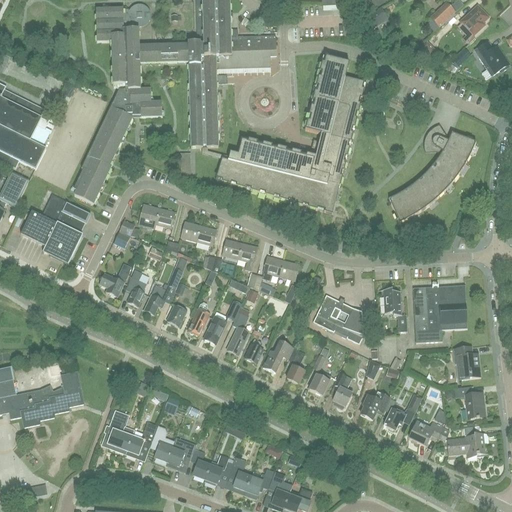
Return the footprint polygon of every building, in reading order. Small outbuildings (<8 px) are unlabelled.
[(83,171),(73,191),(77,192),(74,197),(93,206),(93,205),(91,204),(93,200),(95,201),(99,193),(97,192),(99,188),(101,188),(105,181),(103,180),(105,175),(107,176),(111,168),(107,167),(109,162),(111,163),(115,155),(113,155),(115,150),(117,151),(121,143),(119,142),(121,138),(123,139),(127,131),(125,130),(127,126),(129,127),(132,118),(132,117),(141,117),(141,119),(162,118),(161,104),(151,104),(150,91),(140,91),(139,65),(161,64),(188,64),(191,149),(202,149),(202,155),(221,160),(216,178),(222,180),(222,183),(231,185),(231,183),(237,185),(236,187),(245,190),(246,187),(251,189),(250,191),(259,194),(260,191),(265,193),(265,196),(274,198),(275,196),(280,197),(279,200),(288,203),(289,200),(294,202),(293,204),(303,207),(303,204),(309,206),(308,208),(317,211),(318,209),(324,211),(324,213),(333,216),(342,177),(340,177),(341,171),(344,172),(346,163),(344,162),(345,157),(347,157),(350,148),(347,148),(348,142),(351,143),(353,134),(351,133),(352,128),(355,128),(357,119),(354,119),(356,113),(358,114),(361,105),(358,104),(360,99),(362,99),(364,90),(362,90),(363,83),(349,80),(353,64),(330,59),(328,65),(322,64),(320,73),(322,73),(321,79),(318,78),(316,87),(319,88),(317,93),(315,93),(313,102),(315,103),(314,108),(311,107),(309,117),(312,117),(310,123),(308,122),(306,131),(321,135),(319,142),(313,141),(312,148),(317,150),(315,157),(307,155),(306,158),(301,156),(301,154),(292,151),(291,154),(286,153),(287,150),(278,148),(277,150),(271,149),(272,146),(263,144),(262,147),(257,145),(258,143),(248,141),(248,143),(241,141),(238,156),(230,154),(229,157),(207,152),(207,149),(218,149),(216,85),(225,85),(225,77),(216,77),(216,70),(270,69),(270,59),(277,59),(276,38),(231,39),(229,0),(196,0),(197,7),(203,7),(203,20),(197,20),(197,37),(204,37),(204,45),(200,46),(200,44),(188,44),(188,46),(139,47),(139,31),(138,28),(142,28),(145,27),(148,24),(150,20),(150,16),(149,12),(147,9),(144,7),(140,6),(136,6),(133,8),(130,10),(123,10),(96,11),(97,43),(112,43),(113,86),(120,86),(120,92),(119,92),(81,170),(83,171)] [(446,5),(430,19),(439,29),(442,26),(455,14),(449,8),(446,5)] [(477,6),(458,23),(469,35),(464,41),(468,45),(473,40),(472,38),(485,26),(483,24),(489,19),(477,6)] [(382,10),(365,19),(372,31),(388,22),(382,10)] [(240,26),(247,30),(250,24),(242,20),(240,26)] [(446,53),(451,47),(443,39),(437,44),(446,53)] [(426,41),(413,53),(432,61),(436,52),(426,41)] [(488,43),(477,51),(482,58),(480,59),(488,71),(490,70),(494,76),(499,73),(500,75),(510,69),(508,67),(510,66),(498,48),(493,50),(488,43)] [(464,52),(451,65),(455,69),(469,57),(464,52)] [(0,127),(29,142),(30,142),(42,148),(49,135),(44,133),(49,123),(41,119),(45,111),(4,92),(6,88),(0,85),(0,127)] [(0,162),(15,171),(19,163),(35,171),(45,150),(42,148),(30,142),(29,142),(0,127),(0,162)] [(452,184),(456,180),(458,177),(460,175),(459,174),(459,175),(456,173),(462,163),(466,165),(465,166),(468,161),(471,155),(470,156),(467,154),(472,143),(475,144),(475,145),(475,146),(476,144),(451,134),(448,142),(442,140),(442,138),(442,136),(442,134),(442,133),(441,132),(441,131),(440,131),(440,130),(439,130),(438,129),(437,129),(436,129),(435,129),(433,130),(431,132),(430,133),(428,135),(427,137),(426,140),(425,142),(425,144),(424,146),(424,147),(425,148),(425,150),(426,151),(427,152),(428,152),(429,153),(430,153),(432,153),(433,152),(434,152),(435,151),(436,151),(436,150),(437,149),(443,152),(438,160),(433,167),(425,176),(415,184),(405,191),(397,196),(389,200),(400,224),(409,219),(408,220),(406,216),(417,210),(419,213),(418,214),(424,211),(429,207),(428,207),(427,207),(425,205),(435,197),(437,199),(436,200),(436,201),(439,199),(441,196),(445,192),(444,192),(442,190),(450,181),(453,183),(452,184)] [(181,183),(188,186),(191,178),(190,154),(184,155),(180,155),(181,183)] [(0,201),(1,202),(0,203),(0,221),(5,212),(3,211),(6,205),(16,209),(29,182),(11,174),(0,196),(0,201)] [(52,198),(42,218),(79,236),(79,235),(84,224),(85,224),(89,216),(77,210),(52,198)] [(156,226),(160,210),(143,206),(138,227),(154,231),(155,226),(156,226)] [(176,214),(160,210),(156,226),(172,230),(176,214)] [(32,213),(20,236),(45,248),(44,251),(52,255),(68,267),(82,238),(83,236),(79,235),(79,236),(42,218),(32,213)] [(135,227),(124,222),(119,233),(130,239),(135,227)] [(197,244),(201,227),(184,223),(180,239),(197,244)] [(201,227),(197,244),(213,248),(217,232),(201,227)] [(124,250),(129,239),(119,234),(114,245),(124,250)] [(237,261),(242,245),(226,241),(221,257),(237,261)] [(170,254),(173,244),(168,243),(168,244),(166,244),(164,251),(166,252),(170,254)] [(173,244),(170,254),(171,254),(170,255),(177,258),(180,246),(173,244)] [(242,245),(237,261),(247,264),(245,272),(252,274),(254,266),(258,249),(242,245)] [(148,258),(159,263),(164,253),(152,248),(148,258)] [(211,272),(215,259),(209,258),(206,270),(211,272)] [(257,277),(254,289),(259,291),(262,280),(270,282),(272,277),(279,279),(283,262),(267,258),(263,274),(263,275),(262,278),(257,277)] [(222,261),(215,259),(211,272),(219,275),(222,261)] [(283,262),(279,279),(295,283),(299,266),(283,262)] [(176,291),(183,274),(174,270),(168,287),(176,291)] [(122,275),(119,282),(104,275),(99,287),(107,291),(106,294),(117,299),(124,284),(127,278),(122,275)] [(254,289),(257,277),(251,275),(247,288),(254,289)] [(322,281),(314,278),(309,289),(316,292),(322,281)] [(132,294),(127,304),(138,309),(144,295),(142,294),(145,288),(138,284),(139,282),(131,279),(126,291),(132,294)] [(297,289),(291,287),(284,303),(290,306),(297,289)] [(442,343),(442,332),(467,330),(465,287),(438,289),(438,288),(437,288),(433,288),(432,288),(432,289),(413,290),(416,345),(442,343)] [(162,310),(169,293),(155,288),(151,298),(151,297),(144,312),(154,317),(158,308),(162,310)] [(181,289),(178,296),(191,300),(193,293),(181,289)] [(270,289),(267,296),(274,299),(276,291),(270,289)] [(392,291),(384,292),(385,316),(393,315),(393,318),(397,318),(398,334),(407,333),(406,316),(402,317),(400,293),(392,294),(392,291)] [(251,293),(247,299),(255,302),(258,296),(251,293)] [(362,314),(326,297),(313,324),(359,347),(363,339),(362,314)] [(238,314),(240,309),(241,306),(234,303),(225,320),(233,324),(238,314)] [(196,315),(194,320),(187,333),(190,334),(190,335),(192,336),(193,335),(199,338),(210,316),(205,314),(207,309),(207,306),(203,304),(200,306),(198,311),(196,315)] [(187,313),(174,307),(166,323),(179,329),(187,313)] [(238,314),(233,324),(234,324),(232,327),(237,330),(226,352),(238,357),(249,335),(243,332),(249,319),(247,319),(250,313),(240,309),(238,314)] [(216,346),(223,332),(226,324),(214,318),(204,340),(216,346)] [(254,332),(251,338),(259,341),(262,335),(254,332)] [(382,358),(395,356),(393,340),(380,341),(382,358)] [(254,341),(252,346),(251,345),(244,360),(256,366),(263,351),(259,349),(261,344),(254,341)] [(287,362),(293,351),(280,344),(275,355),(270,352),(262,369),(275,375),(283,360),(287,362)] [(470,356),(469,348),(453,350),(455,366),(456,366),(458,382),(481,379),(478,355),(470,356)] [(319,374),(326,360),(325,360),(328,353),(323,350),(320,357),(319,357),(312,371),(318,374),(319,374)] [(293,351),(287,362),(288,363),(289,362),(295,365),(293,368),(292,367),(286,380),(298,386),(305,373),(298,370),(305,356),(293,351)] [(396,358),(390,368),(393,369),(398,360),(396,358)] [(370,362),(366,378),(373,382),(381,367),(370,362)] [(50,387),(40,392),(16,396),(13,382),(14,382),(11,369),(0,370),(0,416),(2,416),(9,414),(10,421),(22,419),(24,429),(40,426),(39,422),(54,419),(54,415),(69,412),(68,409),(83,406),(77,374),(67,376),(66,369),(61,370),(62,377),(61,378),(63,388),(53,393),(50,387)] [(318,374),(309,391),(322,397),(330,380),(319,374),(318,374)] [(344,409),(345,409),(352,395),(346,392),(352,380),(340,375),(334,388),(339,391),(333,403),(338,406),(338,409),(342,411),(344,409)] [(455,400),(465,399),(467,421),(486,419),(483,395),(472,396),(472,388),(454,390),(455,400)] [(161,394),(151,390),(148,396),(158,401),(157,401),(165,405),(168,398),(160,395),(161,394)] [(378,394),(374,401),(367,397),(362,407),(364,408),(360,416),(372,422),(377,412),(382,414),(390,400),(378,394)] [(383,427),(386,428),(395,433),(399,426),(401,427),(403,423),(409,427),(422,400),(414,396),(407,410),(403,415),(396,411),(396,412),(395,412),(391,411),(383,427)] [(168,400),(162,415),(174,419),(179,404),(168,400)] [(189,415),(196,419),(199,412),(192,409),(189,414),(189,415)] [(126,456),(132,438),(134,432),(124,429),(129,416),(116,411),(109,430),(113,432),(106,449),(126,456)] [(430,430),(417,423),(409,440),(426,448),(431,437),(438,440),(443,429),(432,424),(430,430)] [(141,441),(132,438),(126,456),(137,461),(143,445),(150,448),(158,428),(147,424),(143,435),(141,441)] [(158,428),(150,448),(158,451),(154,460),(156,460),(155,463),(166,468),(174,443),(165,440),(167,435),(165,430),(158,428)] [(464,430),(465,439),(465,440),(446,442),(448,457),(467,455),(467,460),(476,459),(476,457),(485,456),(484,444),(489,444),(488,435),(475,436),(474,428),(467,429),(464,430)] [(449,432),(443,429),(438,440),(444,443),(449,432)] [(245,434),(239,431),(236,438),(242,441),(245,434)] [(176,439),(174,443),(166,468),(177,472),(179,469),(181,464),(183,465),(184,460),(190,462),(194,451),(196,447),(176,439)] [(276,450),(273,455),(274,457),(280,460),(283,453),(276,450)] [(205,455),(194,451),(190,462),(195,464),(193,469),(195,470),(193,477),(204,481),(209,466),(202,464),(205,455)] [(234,462),(228,476),(234,478),(232,482),(235,483),(232,492),(243,497),(250,478),(242,475),(246,463),(241,461),(242,456),(237,455),(235,462),(234,462)] [(23,462),(27,470),(38,465),(34,457),(23,462)] [(219,470),(209,466),(204,481),(205,482),(204,484),(215,488),(216,486),(217,486),(219,479),(222,480),(224,475),(228,476),(234,462),(221,457),(218,467),(219,467),(219,468),(220,469),(219,470)] [(250,478),(243,497),(256,501),(257,498),(259,493),(261,494),(263,489),(268,491),(274,474),(267,471),(265,476),(262,476),(253,474),(252,478),(250,478)] [(286,478),(274,474),(268,491),(274,493),(272,498),(274,499),(270,509),(277,511),(283,511),(291,493),(290,493),(289,496),(281,493),(283,485),(284,485),(286,478)] [(10,493),(12,503),(48,496),(46,486),(10,493)] [(291,493),(283,511),(296,511),(297,510),(301,511),(307,511),(311,504),(309,503),(312,494),(301,490),(299,496),(291,493)]
